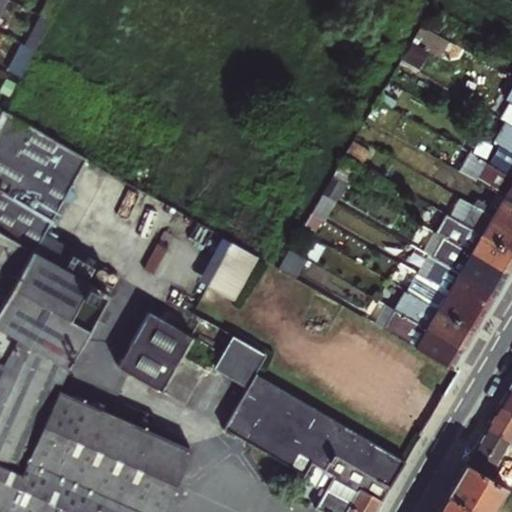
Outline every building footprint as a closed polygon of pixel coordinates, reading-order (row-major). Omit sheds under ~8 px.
[(51,21),(60,3),(55,0),(49,0),(41,16),(51,21)] [(35,50),(45,33),(34,28),(25,46),(35,50)] [(31,57),(21,52),(13,68),(23,73),(31,57)] [(14,89),(6,85),(0,96),(0,98),(7,102),(14,89)] [(0,511),(159,511),(188,450),(56,391),(81,342),(108,294),(32,252),(83,159),(2,113),(0,117),(0,511)] [(511,128),(500,122),(490,141),(496,144),(511,153),(511,128)] [(511,153),(496,144),(486,163),(511,178),(511,153)] [(457,172),(503,199),(511,203),(511,178),(486,163),(468,153),(457,172)] [(332,176),(321,195),(331,201),(334,202),(345,183),(332,176)] [(320,219),(331,201),(321,195),(309,213),(320,219)] [(511,203),(503,199),(495,213),(475,201),(472,206),(511,228),(511,203)] [(453,220),(511,253),(511,228),(472,206),(464,201),(453,220)] [(511,265),(511,264),(511,253),(453,220),(442,238),(506,275),(511,265)] [(430,257),(494,294),(500,285),(506,275),(442,238),(436,235),(425,254),(430,257)] [(221,237),(198,280),(235,300),(258,257),(221,237)] [(288,250),(277,268),(294,278),(304,260),(288,250)] [(430,257),(419,276),(484,313),(489,304),(494,294),(430,257)] [(408,295),(472,331),(478,322),(484,313),(419,276),(408,295)] [(468,340),(472,331),(408,295),(397,313),(462,350),(468,340)] [(375,324),(451,368),(456,359),(462,350),(397,313),(386,306),(375,324)] [(192,338),(148,312),(117,365),(161,391),(192,338)] [(404,461),(255,375),(223,428),(304,475),(311,463),(333,476),(315,509),(320,511),(375,511),(376,511),(404,461)] [(511,390),(509,388),(504,397),(499,406),(511,413),(511,390)] [(511,413),(499,406),(492,416),(485,429),(511,445),(511,413)] [(511,445),(485,429),(475,446),(465,463),(504,487),(509,490),(511,484),(511,445)] [(473,511),(489,511),(504,487),(465,463),(456,477),(445,495),(473,511)] [(473,511),(445,495),(435,511),(473,511)]
